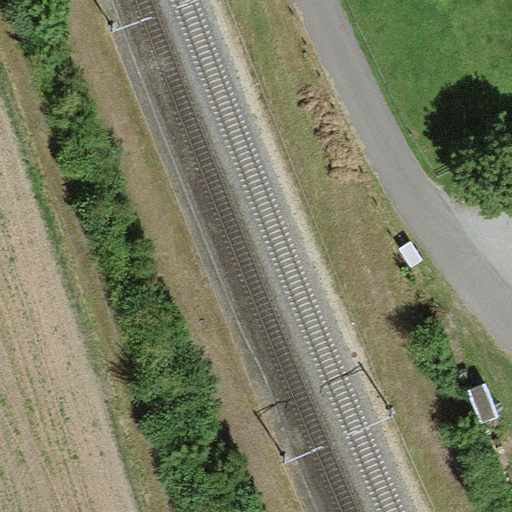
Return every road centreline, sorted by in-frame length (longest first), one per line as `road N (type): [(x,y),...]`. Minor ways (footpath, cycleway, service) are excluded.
road 1 (track): [(161,511),(0,21)]
road 2 (unclassified): [(318,0),(363,113),(511,312)]
